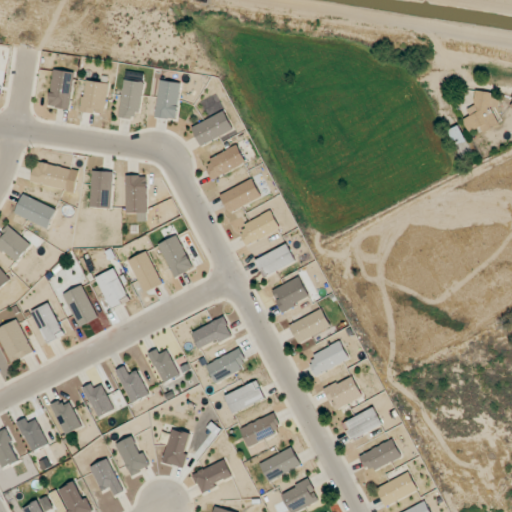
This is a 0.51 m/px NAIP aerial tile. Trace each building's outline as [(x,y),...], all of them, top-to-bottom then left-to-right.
[(70,109),(75,72),(53,70),(49,107),(70,109)] [(140,117),(143,82),(123,80),(120,116),(140,117)] [(155,117),(176,120),(182,83),(160,80),(155,117)] [(108,83),(85,81),(82,112),(105,114),(108,83)] [(483,133),(499,125),(492,110),(501,106),(492,88),(474,97),(477,104),(467,109),(470,116),(462,119),(469,133),(481,127),(483,133)] [(192,128),(202,146),(234,129),(224,111),(192,128)] [(213,179),(247,163),(238,146),(205,161),(213,179)] [(32,184),(69,188),(71,167),(35,163),(32,184)] [(112,208),(113,172),(92,171),(91,208),(112,208)] [(147,221),(147,175),(126,176),(126,213),(137,213),(138,222),(147,221)] [(230,213),(262,197),(253,179),(221,195),(230,213)] [(57,209),(23,194),(15,214),(48,229),(57,209)] [(248,246),(281,229),(271,211),(239,228),(248,246)] [(0,249),(17,263),(32,244),(8,225),(0,235),(0,249)] [(193,269),(179,235),(160,244),(174,277),(193,269)] [(255,260),(264,277),(296,262),(288,244),(255,260)] [(128,260),(144,293),(163,284),(147,251),(128,260)] [(0,288),(11,279),(0,267),(0,288)] [(129,300),(116,268),(97,277),(110,308),(129,300)] [(272,291),(282,312),(310,297),(300,277),(272,291)] [(63,294),(79,327),(98,318),(83,285),(63,294)] [(47,343),(64,335),(49,303),(32,311),(47,343)] [(299,344),(331,327),(322,309),(289,326),(299,344)] [(233,335),(225,317),(193,332),(200,349),(233,335)] [(0,336),(9,362),(32,354),(20,320),(0,327),(0,336)] [(316,376),(350,360),(342,342),(307,358),(316,376)] [(149,353),(163,383),(180,376),(168,350),(160,354),(158,349),(149,353)] [(214,382),(249,367),(241,349),(207,364),(214,382)] [(129,374),(125,366),(117,370),(132,404),(150,395),(138,370),(129,374)] [(325,388),(334,410),(363,398),(354,376),(325,388)] [(266,398),(257,380),(224,396),(233,414),(266,398)] [(120,390),(108,395),(101,382),(85,389),(98,418),(127,405),(120,390)] [(69,398),(53,406),(66,435),(83,427),(69,398)] [(344,423),(353,440),(383,424),(374,407),(344,423)] [(273,414),(240,428),(248,447),(281,432),(273,414)] [(37,419),(29,423),(26,418),(18,422),(33,452),(49,445),(37,419)] [(0,430),(0,465),(1,468),(19,462),(7,428),(0,430)] [(163,432),(160,442),(168,444),(163,462),(184,468),(188,455),(185,454),(191,434),(172,429),(171,434),(163,432)] [(148,468),(136,436),(117,443),(130,476),(148,468)] [(360,453),(367,472),(402,459),(395,440),(360,453)] [(301,466),(293,448),(260,463),(269,481),(301,466)] [(92,466),(101,491),(111,487),(115,496),(123,493),(110,459),(92,466)] [(193,474),(201,492),(234,478),(226,460),(193,474)] [(419,491),(410,472),(376,489),(385,507),(419,491)] [(281,493),(290,511),(296,511),(320,501),(310,480),(281,493)] [(60,489),(70,511),(91,511),(77,481),(60,489)] [(67,511),(57,490),(50,494),(58,511),(67,511)] [(23,509),(24,511),(46,511),(41,501),(23,509)] [(431,511),(427,502),(402,511),(431,511)]
